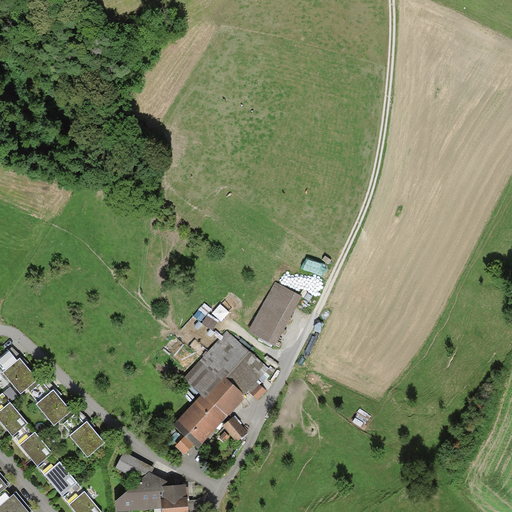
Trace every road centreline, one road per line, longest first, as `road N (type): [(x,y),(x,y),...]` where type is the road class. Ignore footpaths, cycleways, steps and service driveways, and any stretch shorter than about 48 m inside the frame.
road 1 (track): [(318,311),(375,175),(391,0)]
road 2 (residential): [(222,487),(163,462),(15,334),(0,332)]
road 3 (residential): [(318,311),(222,487)]
